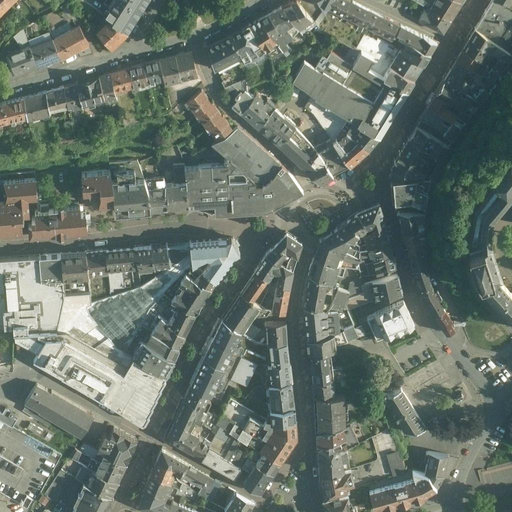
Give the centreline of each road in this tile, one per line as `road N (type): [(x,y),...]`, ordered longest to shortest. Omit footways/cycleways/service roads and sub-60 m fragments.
road 1 (unclassified): [(196,225),(0,245)]
road 2 (residential): [(311,186),(221,101),(194,34)]
road 3 (residential): [(150,438),(27,371),(0,373)]
road 4 (residential): [(255,511),(293,450),(308,442),(318,511)]
road 5 (residential): [(0,81),(126,51)]
